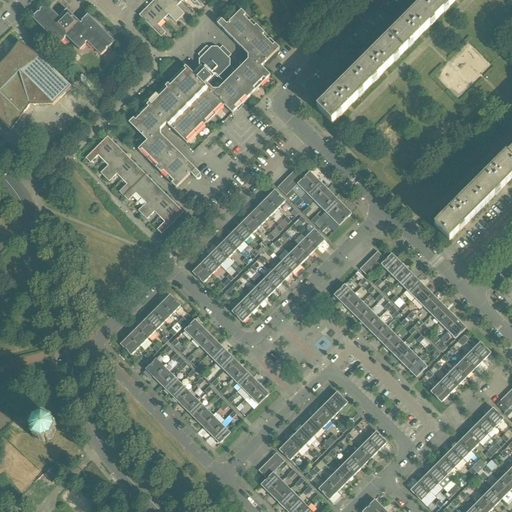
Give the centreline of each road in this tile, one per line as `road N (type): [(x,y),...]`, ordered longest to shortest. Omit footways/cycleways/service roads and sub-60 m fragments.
road 1 (residential): [(222,477),(102,356),(101,334),(169,264),(250,346),(382,212)]
road 2 (residential): [(160,511),(87,420),(28,217),(0,174)]
road 3 (residential): [(410,450),(434,426),(353,346),(328,371)]
road 4 (residential): [(306,133),(285,112),(288,91),(379,0)]
road 5 (residential): [(222,477),(328,371)]
